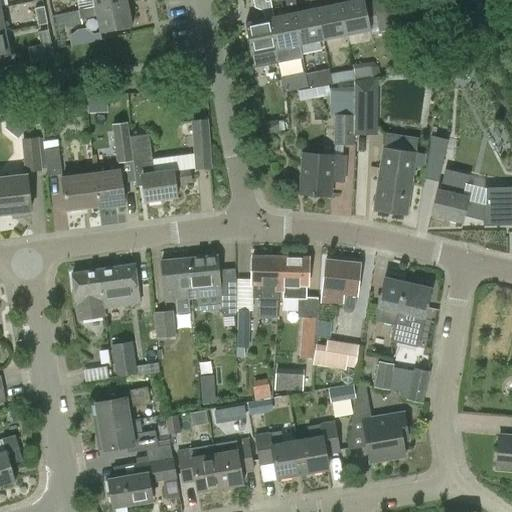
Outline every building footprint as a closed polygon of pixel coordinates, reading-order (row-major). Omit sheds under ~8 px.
[(128,3),(127,0),(94,0),(96,6),(97,9),(128,3)] [(275,51),(277,50),(271,19),(276,17),(272,1),(268,2),(267,0),(254,0),(256,8),(265,11),(266,19),(247,23),(256,67),(277,63),(275,51)] [(287,0),(290,14),(276,17),(271,19),(277,50),(275,51),(277,63),(303,58),(300,46),(301,46),(294,14),(299,13),(296,0),(287,0)] [(301,46),(324,41),(317,10),(323,9),(320,0),(311,0),(313,10),(299,13),(294,14),(301,46)] [(324,41),(348,36),(341,5),(347,4),(345,0),(336,0),(337,6),(323,9),(317,10),(324,41)] [(360,0),(360,1),(347,4),(341,5),(348,36),(349,42),(352,45),(369,42),(372,38),(370,31),(372,31),(369,16),(384,13),(381,0),(360,0)] [(133,27),(128,3),(97,9),(96,6),(78,10),(80,19),(98,16),(102,33),(133,27)] [(38,26),(47,24),(44,7),(35,9),(38,26)] [(78,30),(81,44),(102,39),(100,32),(94,34),(86,28),(78,30)] [(43,49),(52,47),(49,30),(40,32),(43,49)] [(5,33),(0,33),(0,58),(10,57),(5,33)] [(354,81),(354,116),(354,134),(377,134),(378,77),(354,81)] [(354,145),(354,134),(354,116),(334,116),(334,144),(354,145)] [(208,119),(193,121),(191,121),(195,170),(212,168),(208,119)] [(112,125),(117,162),(118,162),(132,161),(127,123),(112,125)] [(130,137),(137,185),(143,185),(145,202),(176,198),(175,185),(191,183),(189,169),(155,174),(149,134),(130,137)] [(25,172),(42,170),(39,137),(22,139),(25,172)] [(446,142),(430,138),(424,179),(438,182),(444,159),(442,159),(446,142)] [(44,149),(47,175),(61,174),(58,148),(44,149)] [(408,215),(416,153),(383,149),(375,211),(408,215)] [(344,183),(346,158),(303,154),(300,195),(330,197),(332,182),(344,183)] [(97,207),(98,209),(124,206),(118,162),(117,162),(92,166),(93,175),(97,207)] [(462,224),(464,216),(483,220),(483,226),(484,226),(484,224),(510,223),(510,199),(506,199),(506,194),(482,194),(483,201),(463,196),(468,177),(445,171),(440,192),(437,191),(431,216),(462,224)] [(97,207),(93,175),(62,179),(67,211),(97,207)] [(0,215),(31,213),(27,177),(0,179),(0,215)] [(217,256),(189,259),(192,287),(196,286),(199,311),(222,309),(223,315),(236,315),(235,269),(218,270),(217,256)] [(188,287),(192,287),(189,259),(162,262),(166,302),(176,301),(177,313),(190,312),(188,287)] [(277,288),(281,288),(281,259),(253,259),(252,300),(277,300),(277,288)] [(281,259),(281,288),(286,288),(286,301),(309,301),(309,297),(309,260),(281,259)] [(354,308),(357,296),(360,265),(326,261),(322,303),(343,305),(343,310),(345,312),(348,313),(351,313),(353,311),(354,308)] [(98,270),(103,304),(123,301),(124,305),(139,303),(134,265),(98,270)] [(105,317),(103,304),(98,270),(73,274),(80,321),(105,317)] [(396,328),(406,286),(386,282),(380,310),(377,324),(396,328)] [(432,292),(406,286),(396,328),(393,343),(419,349),(425,319),(426,320),(432,292)] [(318,297),(309,297),(309,301),(286,301),(283,300),(282,312),(298,312),(297,318),(303,318),(316,319),(318,297)] [(239,310),(237,347),(249,347),(251,311),(239,310)] [(157,338),(175,337),(173,311),(154,312),(157,338)] [(313,358),(316,319),(303,318),(300,357),(313,358)] [(346,366),(355,368),(358,344),(327,339),(326,346),(317,344),(314,365),(345,369),(346,366)] [(116,366),(135,362),(131,344),(112,347),(116,366)] [(374,387),(390,389),(394,364),(378,361),(374,387)] [(118,379),(137,375),(135,362),(116,366),(118,379)] [(423,404),(429,373),(415,370),(411,391),(404,389),(402,400),(423,404)] [(276,372),(276,388),(305,389),(305,372),(276,372)] [(388,421),(372,424),(366,386),(359,382),(349,448),(367,445),(370,464),(406,458),(403,442),(408,441),(404,414),(387,417),(388,421)] [(257,398),(272,395),(269,383),(255,386),(257,398)] [(332,403),(351,399),(349,387),(330,390),(332,403)] [(99,429),(132,423),(130,410),(151,407),(148,389),(119,394),(120,401),(95,405),(99,429)] [(213,391),(201,392),(202,404),(214,403),(213,391)] [(261,413),(259,401),(248,403),(250,415),(261,413)] [(168,435),(181,432),(178,415),(165,417),(168,435)] [(156,433),(134,436),(132,423),(99,429),(100,435),(96,436),(98,450),(103,449),(103,453),(129,449),(130,455),(159,450),(156,433)] [(321,427),(323,439),(298,443),(303,476),(328,472),(326,456),(340,454),(335,425),(321,427)] [(0,452),(0,484),(15,480),(11,464),(23,461),(15,435),(2,439),(6,451),(0,452)] [(303,476),(298,443),(272,448),(270,436),(256,438),(261,467),(275,464),(278,481),(303,476)] [(511,438),(499,437),(497,469),(511,470),(511,438)] [(213,448),(221,490),(243,486),(241,475),(254,473),(248,442),(213,448)] [(183,486),(196,483),(198,494),(221,490),(213,448),(178,454),(183,486)] [(136,465),(138,477),(109,482),(113,508),(153,502),(150,483),(177,479),(173,459),(136,465)]
